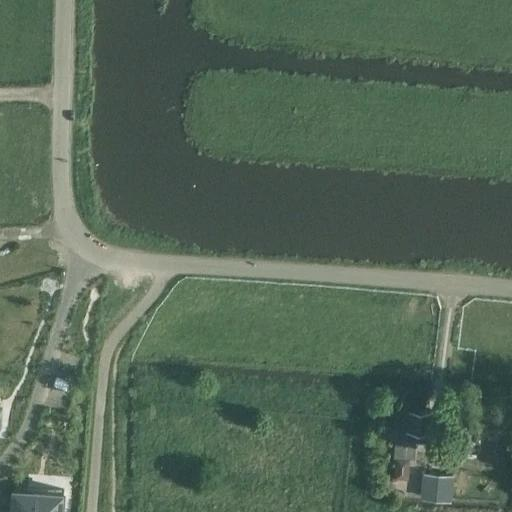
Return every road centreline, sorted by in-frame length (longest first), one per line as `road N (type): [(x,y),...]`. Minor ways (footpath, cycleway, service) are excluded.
road 1 (unclassified): [(511,292),(161,267),(84,250),(60,205),(63,0)]
road 2 (unknown): [(113,511),(118,354),(138,324),(146,265)]
